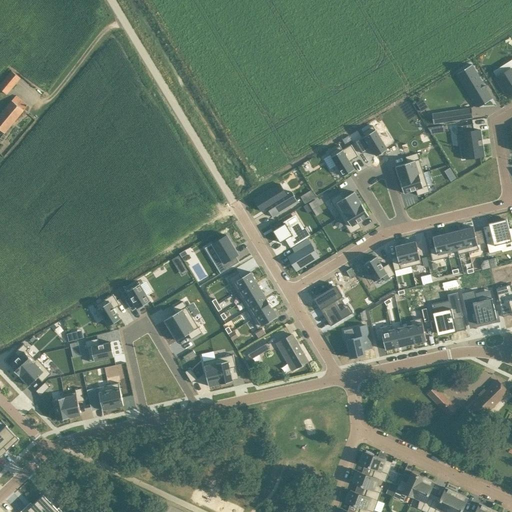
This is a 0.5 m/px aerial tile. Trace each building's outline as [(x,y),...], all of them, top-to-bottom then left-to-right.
[(511,59),(507,63),(511,69),(496,78),(508,97),(511,94),(511,59)] [(474,98),(472,99),(473,99),(478,107),(493,98),(472,64),(464,69),(469,78),(463,81),(474,98)] [(20,78),(12,71),(0,85),(0,88),(7,94),(20,78)] [(28,105),(16,95),(0,114),(0,129),(5,133),(28,105)] [(461,119),(460,109),(432,113),(434,123),(461,119)] [(473,123),(457,126),(458,133),(462,133),(464,144),(460,145),(462,159),(484,155),(482,145),(483,145),(483,144),(482,144),(481,140),(482,139),(480,130),(474,130),(473,123)] [(361,138),(356,141),(363,153),(368,150),(372,148),(376,156),(388,149),(373,125),(362,132),(365,136),(361,138)] [(349,135),(342,139),(345,143),(351,139),(349,135)] [(340,145),(329,152),(343,176),(355,169),(350,161),(353,159),(358,156),(351,144),(346,147),(343,149),(340,145)] [(407,162),(396,166),(400,179),(424,172),(420,159),(421,158),(420,159),(418,153),(406,156),(407,162)] [(424,172),(400,179),(404,193),(416,189),(418,195),(430,191),(428,185),(429,185),(428,185),(424,172)] [(262,198),(253,205),(260,215),(266,211),(267,214),(272,221),(291,208),(278,188),(270,193),(272,196),(264,201),(262,198)] [(301,196),(305,203),(316,197),(311,190),(301,196)] [(341,192),(330,199),(333,204),(332,205),(333,204),(340,216),(362,203),(354,191),(344,198),(341,192)] [(309,203),(313,209),(319,205),(316,199),(309,203)] [(308,203),(303,206),(308,213),(312,210),(308,203)] [(362,203),(340,216),(348,228),(347,229),(348,228),(351,234),(362,227),(358,222),(369,215),(362,203)] [(493,237),(486,238),(490,253),(496,251),(502,250),(500,244),(511,241),(511,226),(511,227),(511,228),(509,228),(508,222),(507,222),(507,219),(503,220),(489,223),(490,225),(493,237)] [(284,224),(273,230),(280,242),(285,239),(291,248),(311,235),(306,227),(305,227),(300,220),(289,227),(286,222),(284,224)] [(474,226),(463,229),(467,247),(469,252),(479,249),(478,244),(485,243),(482,229),(475,231),(474,226)] [(463,229),(453,232),(458,249),(457,249),(458,254),(469,252),(467,247),(463,229)] [(453,232),(443,234),(448,252),(457,249),(458,249),(453,232)] [(236,255),(239,253),(227,234),(212,243),(220,257),(214,261),(221,272),(239,261),(236,255)] [(436,247),(429,248),(433,261),(449,256),(448,252),(443,234),(433,237),(436,247)] [(416,241),(406,243),(411,266),(422,263),(416,241)] [(398,256),(392,258),(395,270),(401,268),(411,266),(406,243),(395,246),(398,256)] [(299,256),(292,260),(300,273),(319,262),(315,256),(318,255),(314,247),(309,250),(307,246),(297,252),(299,256)] [(173,259),(176,264),(182,261),(179,255),(173,259)] [(375,281),(387,273),(390,278),(390,277),(395,274),(389,263),(383,267),(377,256),(365,264),(375,281)] [(511,264),(491,269),(494,282),(511,277),(511,264)] [(356,274),(351,267),(346,270),(351,277),(356,274)] [(239,272),(228,278),(231,284),(237,293),(256,281),(251,271),(242,277),(239,272)] [(256,281),(237,293),(242,301),(262,289),(256,281)] [(336,319),(333,320),(333,321),(347,312),(337,296),(345,291),(340,282),(337,283),(336,281),(319,292),(320,294),(318,295),(322,302),(324,300),(336,319)] [(140,283),(128,291),(125,286),(125,287),(120,290),(126,301),(132,297),(138,308),(150,300),(140,283)] [(511,292),(509,284),(495,288),(503,318),(511,315),(511,292)] [(262,289),(242,301),(247,310),(267,298),(262,289)] [(462,292),(467,313),(475,312),(478,323),(491,320),(491,322),(499,320),(497,310),(495,310),(492,297),(477,300),(475,289),(462,292)] [(108,297),(96,305),(108,326),(121,318),(114,308),(120,304),(113,294),(108,297),(107,296),(108,297)] [(434,312),(439,334),(456,329),(454,320),(464,317),(458,294),(448,296),(451,308),(434,312)] [(267,298),(247,310),(252,319),(272,307),(267,298)] [(176,313),(164,320),(171,330),(193,317),(187,307),(188,306),(187,306),(183,301),(173,307),(176,313)] [(272,307),(252,319),(258,328),(278,316),(272,307)] [(193,317),(171,330),(177,340),(188,333),(192,339),(202,332),(199,327),(200,326),(199,327),(193,317)] [(421,317),(410,320),(412,325),(412,324),(416,342),(427,340),(422,322),(421,317)] [(392,324),(375,328),(377,340),(383,339),(386,349),(396,347),(392,329),(393,329),(392,324)] [(412,325),(402,327),(406,345),(416,342),(412,324),(412,325)] [(356,337),(346,339),(350,357),(365,354),(364,349),(372,347),(367,325),(354,327),(356,337)] [(393,329),(392,329),(396,347),(406,345),(402,327),(393,329)] [(232,331),(228,333),(232,340),(238,337),(234,330),(232,331)] [(75,339),(73,332),(67,333),(69,341),(75,339)] [(284,347),(281,349),(293,370),(308,361),(292,334),(281,341),(284,347)] [(98,338),(85,341),(87,347),(86,347),(86,348),(87,347),(90,361),(114,356),(111,342),(99,344),(98,338)] [(271,342),(248,355),(254,365),(277,352),(271,342)] [(19,356),(10,365),(20,375),(36,360),(36,359),(27,350),(30,348),(29,347),(29,348),(24,343),(15,352),(19,356)] [(143,347),(131,351),(137,371),(139,371),(144,385),(161,380),(159,375),(153,376),(150,365),(148,366),(143,347)] [(226,356),(215,358),(221,383),(233,381),(233,379),(230,368),(236,366),(233,354),(227,355),(226,354),(226,356)] [(36,360),(20,375),(29,385),(38,377),(42,382),(52,373),(47,368),(48,368),(47,368),(37,358),(36,359),(36,360)] [(215,358),(204,361),(209,386),(221,383),(215,358)] [(191,368),(185,371),(192,382),(197,379),(191,368)] [(481,396),(470,407),(480,417),(508,391),(497,380),(486,391),(484,389),(479,395),(481,396)] [(45,382),(36,391),(41,395),(50,387),(45,382)] [(119,382),(108,385),(113,407),(124,405),(119,382)] [(160,398),(157,384),(146,387),(149,401),(160,398)] [(108,385),(98,387),(103,410),(113,407),(108,385)] [(450,401),(435,386),(428,393),(443,408),(450,401)] [(76,392),(64,394),(64,397),(65,397),(69,417),(81,414),(78,402),(84,400),(82,388),(76,389),(75,388),(76,392)] [(64,397),(53,399),(58,420),(69,417),(65,397),(64,397)] [(7,425),(0,431),(0,453),(6,448),(7,450),(19,439),(7,425)] [(464,431),(463,433),(456,430),(453,439),(460,441),(459,443),(481,451),(486,438),(464,431)] [(363,453),(360,461),(361,462),(361,463),(375,469),(373,476),(378,478),(385,481),(392,462),(385,460),(386,459),(385,459),(378,456),(373,454),(374,454),(367,450),(366,452),(365,451),(364,454),(363,453)] [(378,456),(385,459),(387,453),(380,451),(378,456)] [(373,476),(358,470),(357,473),(355,472),(352,480),(354,481),(354,482),(368,488),(365,495),(378,500),(382,488),(376,484),(378,478),(373,476)] [(414,497),(423,477),(412,472),(405,486),(399,483),(393,496),(403,501),(408,494),(414,497)] [(428,496),(435,482),(423,477),(414,497),(420,499),(418,508),(427,511),(433,499),(428,496)] [(447,511),(457,492),(446,487),(439,502),(433,499),(427,511),(440,511),(442,510),(447,511)] [(365,495),(351,490),(350,492),(348,491),(345,499),(347,500),(346,501),(361,507),(359,511),(373,511),(378,500),(365,495)] [(461,511),(468,498),(457,492),(447,511),(461,511)] [(60,511),(59,510),(57,509),(43,494),(33,504),(32,505),(28,509),(30,511),(60,511)] [(488,511),(491,508),(480,503),(475,511),(488,511)]
